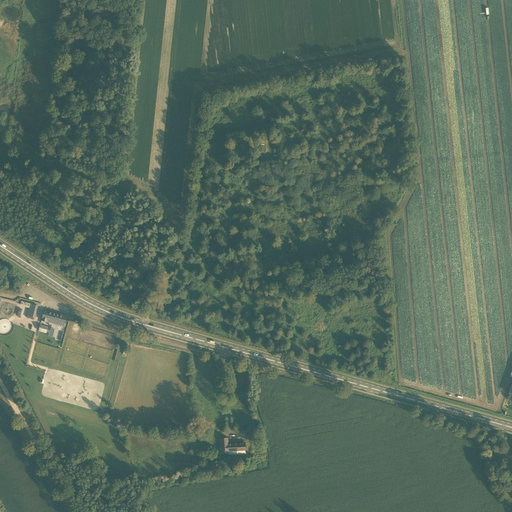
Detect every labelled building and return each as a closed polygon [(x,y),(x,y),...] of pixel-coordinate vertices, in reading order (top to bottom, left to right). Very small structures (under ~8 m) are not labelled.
[(34,318),(37,309),(38,306),(31,304),(27,316),(34,318)] [(58,314),(44,310),(41,320),(55,324),(56,322),(58,314)] [(56,322),(64,324),(67,316),(58,314),(56,322)] [(50,334),(52,328),(41,325),(39,331),(50,334)] [(228,444),(228,437),(220,438),(221,454),(229,453),(229,454),(237,454),(237,450),(246,450),(245,443),(228,444)]
